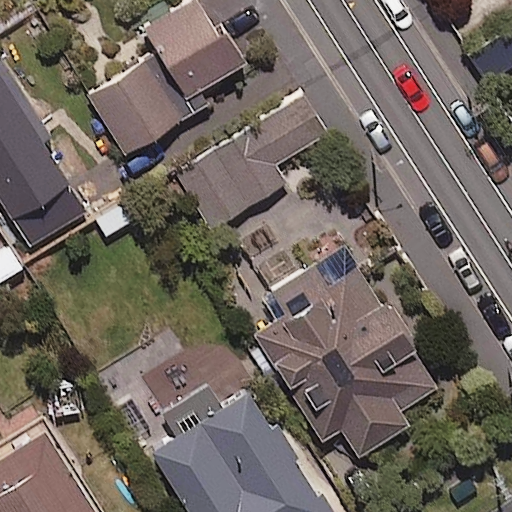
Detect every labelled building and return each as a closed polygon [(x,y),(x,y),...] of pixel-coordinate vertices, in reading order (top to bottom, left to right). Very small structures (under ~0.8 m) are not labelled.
[(190,77),(236,49),(206,0),(156,0),(136,12),(152,39),(83,80),(120,141),(199,93),(190,77)] [(511,54),(511,17),(466,47),(483,73),(511,54)] [(83,207),(0,60),(0,200),(23,241),(83,207)] [(319,127),(294,89),(174,167),(209,220),(282,173),(272,157),(319,127)] [(438,373),(342,233),(260,289),(273,307),(252,322),(323,424),(333,416),(353,444),(402,411),(396,402),(438,373)] [(146,442),(190,511),(319,511),(327,507),(244,378),(146,442)] [(102,511),(45,413),(0,439),(0,511),(102,511)]
